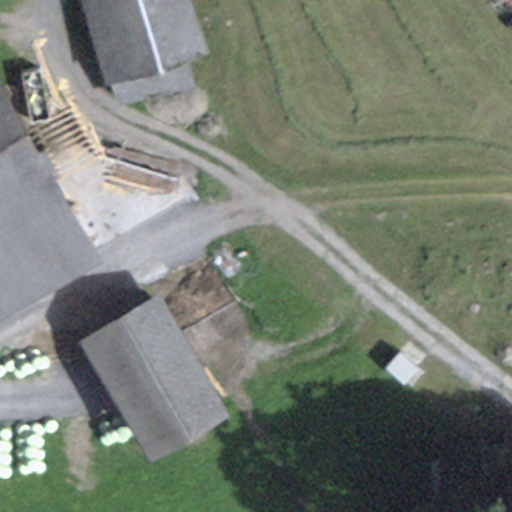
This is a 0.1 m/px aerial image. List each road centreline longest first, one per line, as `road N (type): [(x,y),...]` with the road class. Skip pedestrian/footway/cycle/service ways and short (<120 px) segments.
road 1 (track): [(511,392),(295,203),(122,123),(57,73),(52,0)]
road 2 (track): [(0,332),(131,259),(295,203),(375,184),(511,187)]
